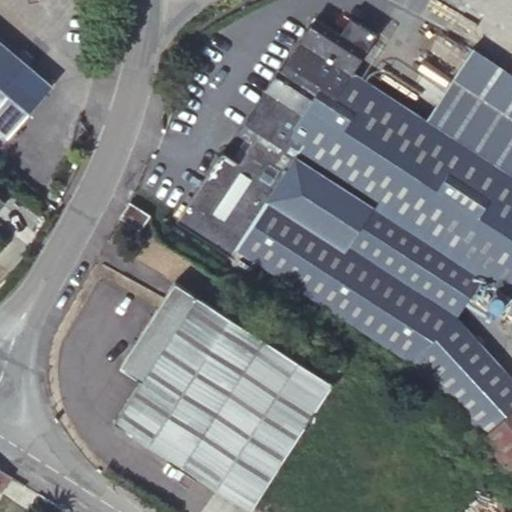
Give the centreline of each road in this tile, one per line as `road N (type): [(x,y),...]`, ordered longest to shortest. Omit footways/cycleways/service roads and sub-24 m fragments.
road 1 (unknown): [(351,0),(277,26),(205,94),(91,332),(75,388),(81,422),(97,449),(187,511)]
road 2 (residential): [(150,0),(128,105),(76,235),(21,316)]
road 3 (residential): [(10,442),(117,511)]
road 4 (residential): [(21,316),(10,442)]
